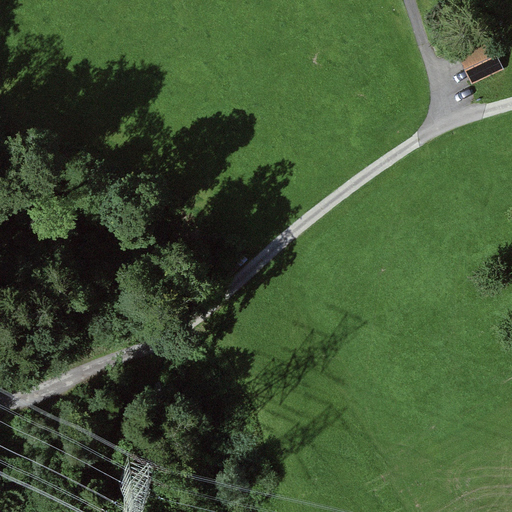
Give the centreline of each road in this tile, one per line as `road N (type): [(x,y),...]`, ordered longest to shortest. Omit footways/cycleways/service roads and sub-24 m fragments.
road 1 (track): [(511,104),(449,120),(408,146),(174,335),(48,394),(0,406)]
road 2 (track): [(409,0),(449,120)]
